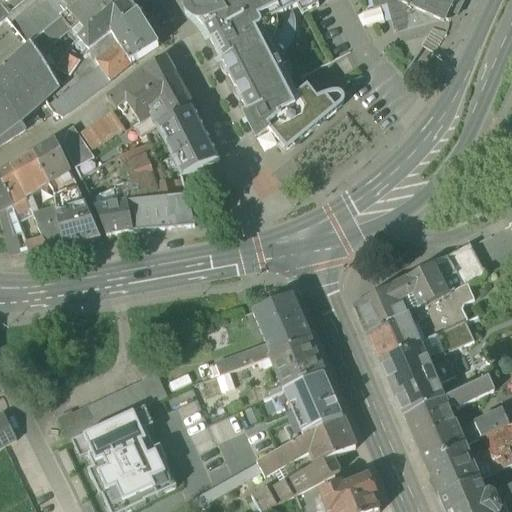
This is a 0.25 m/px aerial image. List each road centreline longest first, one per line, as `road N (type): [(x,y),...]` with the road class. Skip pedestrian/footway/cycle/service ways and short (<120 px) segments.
road 1 (secondary): [(297,252),(99,290),(0,296)]
road 2 (secondary): [(297,252),(409,511)]
road 3 (secondary): [(511,3),(442,154),(369,217)]
road 4 (residential): [(0,165),(159,55)]
road 5 (residential): [(369,217),(455,247),(511,214)]
